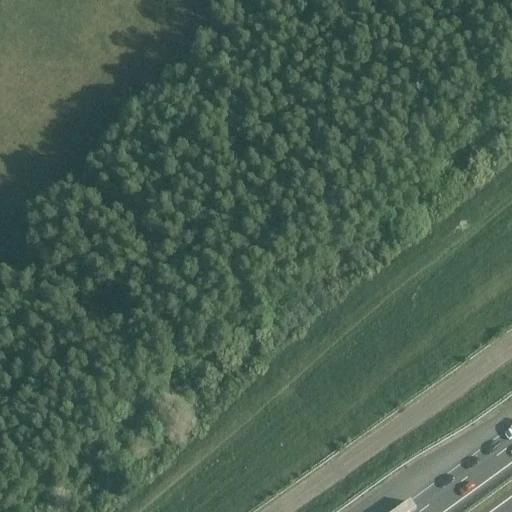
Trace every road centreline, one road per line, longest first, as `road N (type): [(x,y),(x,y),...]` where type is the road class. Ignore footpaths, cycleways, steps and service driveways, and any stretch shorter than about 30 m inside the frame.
road 1 (unclassified): [(511,337),(266,511)]
road 2 (motorway): [(511,440),(414,511)]
